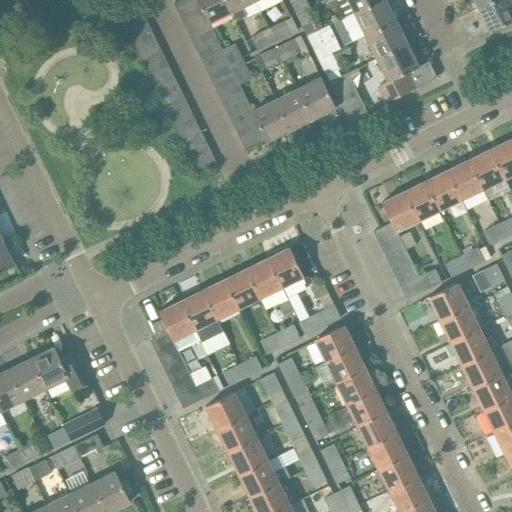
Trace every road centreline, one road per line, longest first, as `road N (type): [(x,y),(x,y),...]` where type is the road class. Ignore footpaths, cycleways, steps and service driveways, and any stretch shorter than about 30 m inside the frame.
road 1 (residential): [(475,511),(321,190)]
road 2 (residential): [(263,219),(153,0)]
road 3 (residential): [(97,299),(200,511)]
road 4 (residential): [(0,99),(80,265)]
road 5 (residential): [(97,299),(263,219)]
road 6 (residential): [(321,190),(474,116)]
road 7 (residential): [(474,116),(416,0)]
